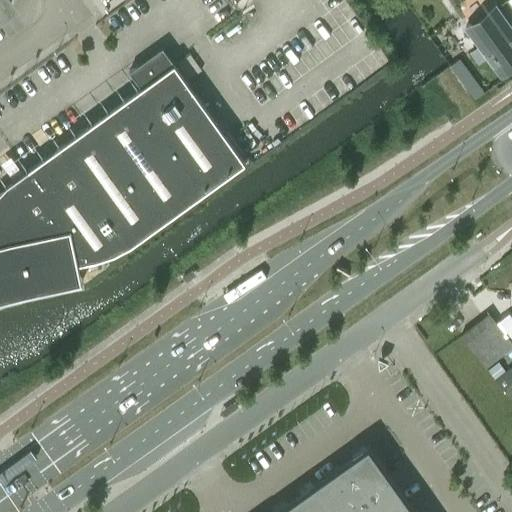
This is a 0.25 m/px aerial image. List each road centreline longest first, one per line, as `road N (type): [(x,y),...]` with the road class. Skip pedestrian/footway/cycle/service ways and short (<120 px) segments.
road 1 (secondary): [(511,115),(0,486)]
road 2 (secondary): [(43,511),(511,183)]
road 3 (unclassified): [(115,511),(483,251)]
road 4 (unknown): [(107,61),(182,8),(267,114),(335,61),(296,0)]
road 5 (unknown): [(107,61),(0,140)]
